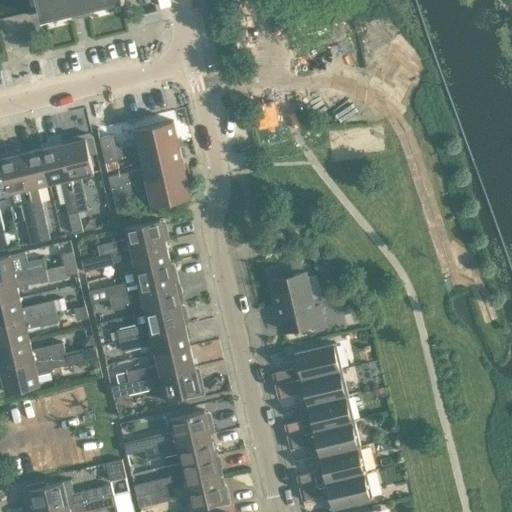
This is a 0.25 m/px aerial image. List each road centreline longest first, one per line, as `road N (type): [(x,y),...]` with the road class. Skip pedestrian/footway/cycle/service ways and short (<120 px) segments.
road 1 (residential): [(280,511),(214,235),(221,172),(192,60)]
road 2 (residential): [(0,104),(192,60)]
